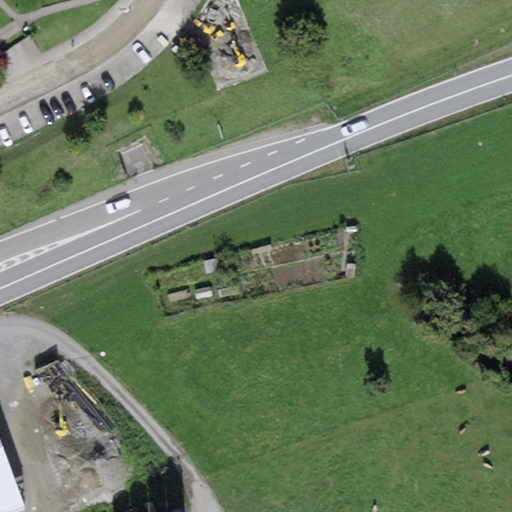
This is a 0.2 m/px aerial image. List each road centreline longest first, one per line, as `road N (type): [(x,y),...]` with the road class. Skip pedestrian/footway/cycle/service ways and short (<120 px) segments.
road 1 (primary): [(272,171),(0,286)]
road 2 (track): [(0,327),(48,332),(82,355),(135,409),(205,497),(208,511)]
road 3 (primary): [(272,171),(132,202),(0,254)]
road 4 (primary): [(511,75),(272,171)]
road 5 (residential): [(0,100),(88,55),(149,0)]
